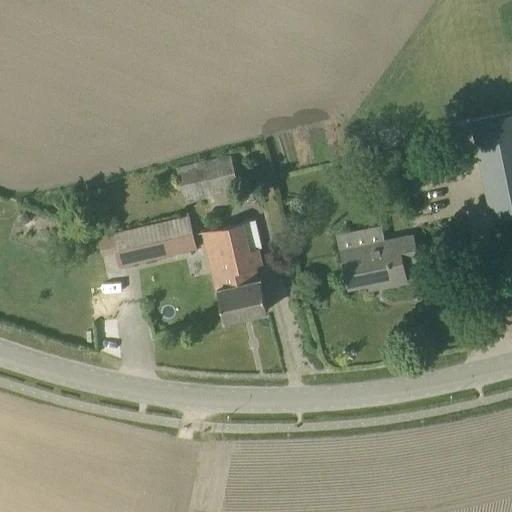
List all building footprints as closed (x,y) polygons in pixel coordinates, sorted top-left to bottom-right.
[(511,111),(471,120),(491,218),(511,213),(511,111)] [(184,199),(239,187),(231,156),(177,168),(184,199)] [(118,266),(196,248),(189,217),(111,235),(118,266)] [(239,283),(232,254),(239,253),(238,246),(245,244),(240,223),(211,230),(224,286),(217,288),(225,320),(250,314),(245,292),(242,292),(240,287),(244,287),(243,282),(239,283)] [(413,234),(383,240),(340,248),(349,288),(380,281),(381,287),(407,281),(403,261),(418,258),(413,234)] [(246,246),(245,244),(238,246),(239,253),(232,254),(239,283),(243,282),(244,287),(240,287),(242,292),(245,292),(250,314),(268,310),(265,301),(262,302),(259,289),(266,287),(263,271),(254,273),(247,246),(246,246)] [(112,319),(112,303),(125,303),(124,279),(87,280),(89,319),(112,319)]
